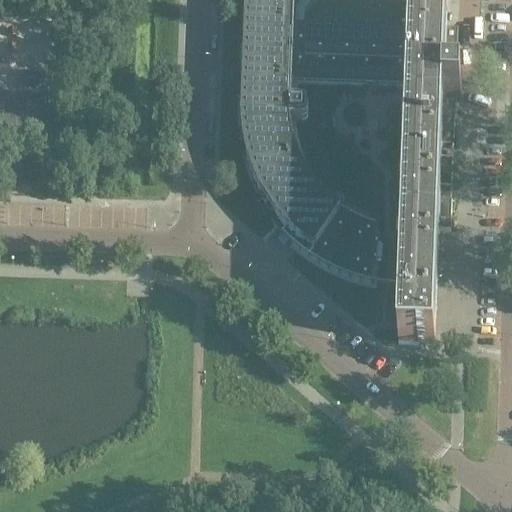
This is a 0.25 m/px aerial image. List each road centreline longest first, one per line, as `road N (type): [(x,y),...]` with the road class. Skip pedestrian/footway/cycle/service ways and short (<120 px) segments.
road 1 (residential): [(500,497),(195,244)]
road 2 (residential): [(195,244),(200,0)]
road 3 (residential): [(500,497),(511,302)]
road 4 (residential): [(195,244),(0,234)]
